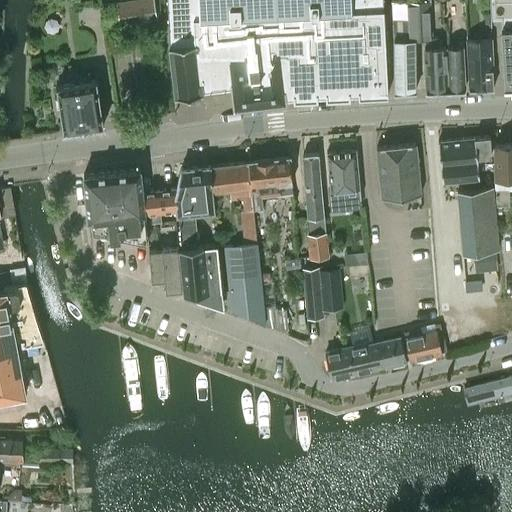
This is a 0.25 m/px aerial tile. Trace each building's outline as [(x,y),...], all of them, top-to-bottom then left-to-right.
[(121,25),(157,19),(153,0),(136,0),(117,3),(121,25)] [(389,93),(386,36),(384,0),(167,0),(170,44),(176,95),(190,93),(204,91),(204,88),(233,84),(235,105),(286,99),(285,96),(294,95),(294,98),(318,97),(318,94),(327,93),(327,96),(350,95),(350,92),(359,92),(359,95),(389,93)] [(511,16),(511,0),(490,0),(491,17),(511,16)] [(419,1),(393,2),(395,39),(395,92),(416,91),(415,48),(415,39),(421,39),(419,1)] [(431,1),(419,1),(421,39),(432,38),(433,38),(431,1)] [(511,29),(502,30),(505,88),(511,87),(511,29)] [(421,39),(415,39),(415,48),(425,48),(426,91),(449,90),(447,47),(438,47),(437,38),(433,38),(432,38),(421,39)] [(483,38),(468,39),(470,89),(494,88),(493,50),(484,51),(483,38)] [(447,47),(449,90),(465,89),(464,62),(465,62),(464,40),(459,41),(459,46),(447,47)] [(64,131),(103,125),(97,80),(57,86),(64,131)] [(490,136),(439,140),(443,178),(462,177),(463,189),(469,188),(468,176),(479,175),(478,156),(492,155),(490,136)] [(382,197),(421,193),(416,143),(377,147),(382,197)] [(511,143),(493,144),(494,179),(495,191),(507,190),(511,189),(511,143)] [(344,190),(344,197),(360,196),(356,149),(327,152),(330,191),(344,190)] [(319,154),(303,155),(309,217),(307,217),(308,224),(311,256),(328,254),(319,154)] [(289,155),(249,161),(254,209),(263,208),(262,196),(280,194),(293,192),(292,182),(293,182),(289,155)] [(257,242),(254,209),(249,161),(209,165),(212,190),(229,189),(230,198),(234,197),(234,195),(242,194),(243,208),(240,208),(245,243),(257,242)] [(215,210),(212,190),(209,165),(181,168),(176,188),(176,209),(180,247),(197,246),(196,233),(194,211),(215,210)] [(143,192),(140,168),(84,174),(88,218),(108,216),(110,237),(147,234),(147,232),(147,227),(146,223),(143,192)] [(469,188),(463,189),(458,189),(464,251),(499,247),(493,185),(469,188)] [(8,186),(0,187),(0,214),(14,212),(8,186)] [(151,211),(176,209),(176,188),(143,192),(146,223),(152,223),(151,211)] [(496,207),(508,207),(507,190),(495,191),(496,207)] [(307,216),(294,217),(295,226),(303,226),(303,224),(308,224),(307,217),(307,216)] [(155,226),(147,227),(147,232),(147,234),(148,237),(156,236),(155,226)] [(264,307),(257,242),(245,243),(225,245),(231,311),(264,322),(264,307)] [(197,246),(180,247),(184,294),(190,294),(208,292),(222,291),(218,244),(204,245),(197,246)] [(177,248),(150,250),(153,280),(166,279),(167,291),(181,290),(177,248)] [(496,249),(473,251),(475,272),(498,269),(496,249)] [(349,276),(370,276),(370,252),(349,253),(349,276)] [(307,318),(323,317),(323,308),(319,269),(319,267),(307,268),(302,268),(307,318)] [(339,267),(319,269),(323,308),(343,306),(339,267)] [(0,284),(11,283),(9,271),(0,272),(0,284)] [(16,339),(42,334),(26,282),(5,285),(6,291),(7,290),(16,339)] [(0,397),(26,392),(16,339),(7,290),(6,291),(0,291),(0,397)] [(275,327),(274,310),(274,306),(264,307),(264,322),(265,328),(275,327)] [(274,310),(275,327),(276,327),(276,331),(287,330),(285,309),(274,310)] [(421,328),(404,332),(411,359),(442,352),(437,330),(422,334),(421,328)] [(379,342),(384,366),(406,361),(401,337),(379,342)] [(336,377),(384,366),(379,342),(354,347),(353,345),(326,351),(331,373),(336,377)] [(511,362),(449,379),(458,414),(511,400),(511,362)] [(0,401),(0,410),(21,407),(20,398),(0,401)] [(0,460),(22,462),(22,458),(22,439),(4,437),(3,435),(0,434),(0,460)] [(71,463),(71,449),(40,448),(40,462),(71,463)] [(47,465),(27,464),(27,472),(47,472),(47,465)] [(3,499),(7,499),(22,500),(22,491),(14,490),(8,496),(3,496),(3,499)]
